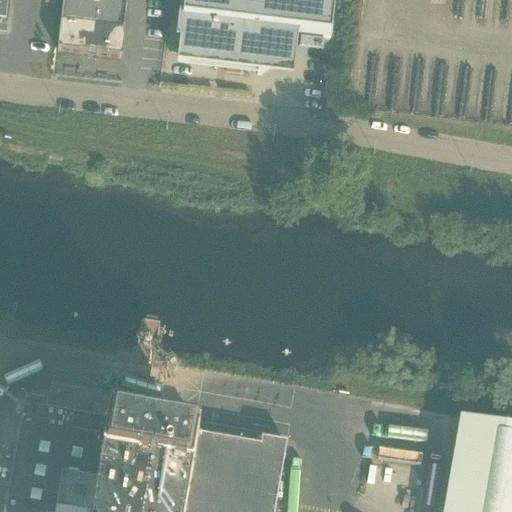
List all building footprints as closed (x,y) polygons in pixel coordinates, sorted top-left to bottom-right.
[(0,0),(0,31),(6,32),(9,0),(0,0)] [(62,0),(56,51),(120,58),(124,31),(122,30),(125,0),(62,0)] [(258,31),(330,40),(334,0),(184,0),(182,22),(186,23),(181,63),(225,69),(225,73),(240,74),(241,71),(254,72),(258,31)] [(153,378),(157,352),(160,333),(155,332),(156,329),(148,328),(147,331),(142,330),(138,358),(134,358),(131,375),(153,378)] [(274,511),(286,448),(266,444),(262,445),(260,452),(158,434),(159,427),(132,422),(131,426),(47,412),(48,407),(24,403),(4,511),(274,511)] [(511,511),(511,435),(458,426),(443,511),(511,511)]
